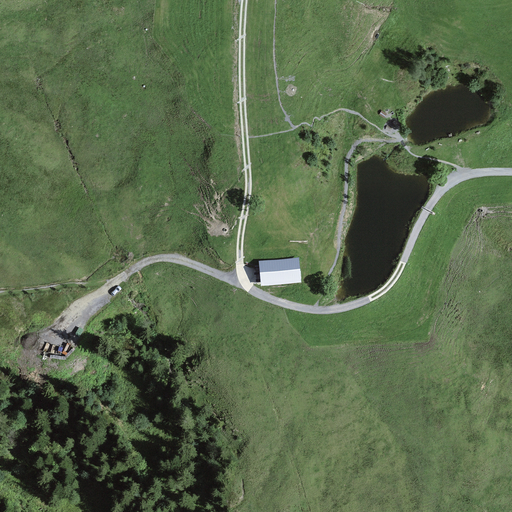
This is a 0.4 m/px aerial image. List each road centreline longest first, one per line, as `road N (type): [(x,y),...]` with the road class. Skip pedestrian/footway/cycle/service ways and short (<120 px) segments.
road 1 (track): [(245,0),(248,194),(240,264),(250,289),(313,308),(371,298),(398,273),(431,202),(462,175)]
road 2 (track): [(0,294),(136,272),(160,258),(242,278)]
